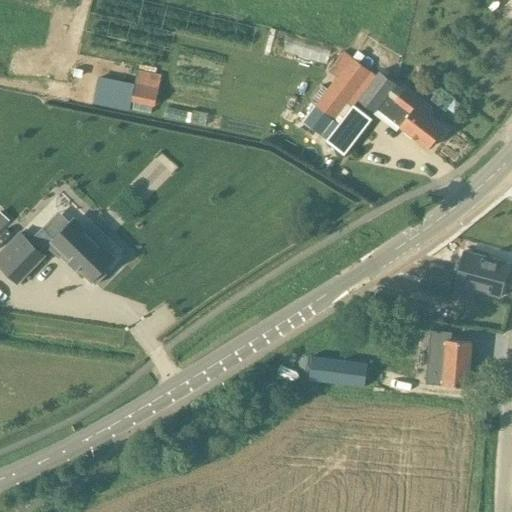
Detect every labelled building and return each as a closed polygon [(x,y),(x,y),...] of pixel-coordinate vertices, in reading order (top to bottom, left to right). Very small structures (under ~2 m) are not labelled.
[(378,110),(396,85),(397,84),(380,70),(377,74),(345,51),(329,71),(338,76),(315,106),(340,123),(326,141),(344,155),(373,118),(355,105),(359,100),(375,113),(378,110)] [(132,101),(156,105),(162,74),(138,70),(132,101)] [(93,102),(130,110),(135,82),(99,74),(93,102)] [(396,85),(378,110),(401,127),(429,148),(445,127),(431,117),(434,113),(396,85)] [(322,135),(334,119),(315,106),(303,121),(322,135)] [(163,152),(137,175),(151,191),(177,168),(163,152)] [(82,234),(71,223),(56,238),(44,227),(30,242),(21,233),(0,254),(0,264),(18,282),(44,255),(42,254),(49,247),(60,257),(64,253),(70,259),(68,262),(77,270),(79,268),(96,285),(112,269),(107,265),(114,258),(102,246),(109,238),(93,223),(82,234)] [(474,290),(499,297),(508,262),(462,250),(450,296),(471,301),(474,290)] [(446,288),(450,289),(455,271),(434,265),(429,281),(422,279),(416,298),(442,305),(446,288)] [(443,385),(469,387),(473,341),(447,339),(443,385)] [(312,356),(309,380),(365,386),(368,362),(312,356)]
